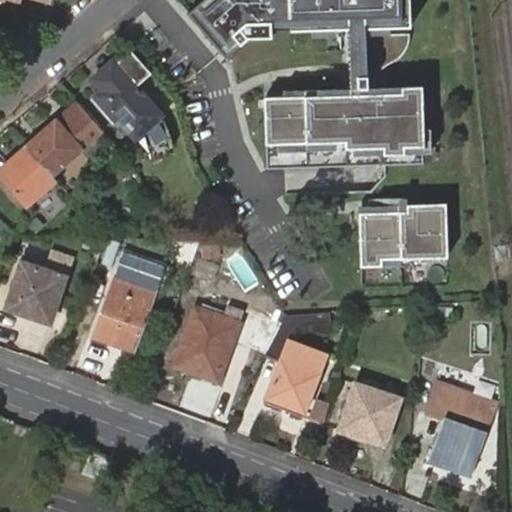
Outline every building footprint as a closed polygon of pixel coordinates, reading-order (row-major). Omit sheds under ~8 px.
[(194,0),(185,8),(225,55),(247,37),(271,37),(271,26),(347,24),(367,23),(410,25),(409,0),(194,0)] [(367,23),(347,24),(349,89),(263,92),(266,171),(372,168),(425,166),(422,85),(405,85),(405,92),(370,93),(367,23)] [(164,56),(158,32),(138,49),(172,87),(166,63),(164,56)] [(173,103),(130,52),(115,65),(112,62),(92,80),(102,91),(123,73),(161,115),(173,103)] [(166,63),(173,88),(180,97),(189,89),(166,63)] [(92,99),(113,123),(117,119),(135,139),(161,115),(123,73),(102,91),(92,99)] [(57,122),(27,149),(52,177),(82,151),(57,122)] [(167,122),(144,136),(156,155),(179,141),(167,122)] [(0,175),(28,205),(55,181),(52,177),(27,149),(0,171),(0,175)] [(120,169),(125,186),(139,182),(134,165),(120,169)] [(410,211),(360,213),(361,267),(382,266),(382,258),(449,256),(447,202),(409,204),(410,211)] [(74,267),(77,254),(29,246),(27,258),(74,267)] [(195,272),(217,279),(223,264),(201,256),(195,272)] [(23,265),(7,310),(49,325),(65,280),(23,265)] [(116,279),(98,331),(121,339),(118,348),(134,354),(151,307),(131,300),(135,286),(116,279)] [(203,370),(222,377),(242,324),(240,323),(244,311),(229,306),(225,318),(196,308),(174,367),(200,377),(203,370)] [(286,315),(296,328),(300,320),(325,317),(325,312),(303,314),(296,314),(286,315)] [(121,339),(98,331),(94,340),(118,348),(121,339)] [(290,341),(276,335),(264,359),(280,365),(281,363),(316,377),(322,362),(287,350),(290,341)] [(319,378),(316,377),(281,363),(280,365),(265,405),(286,412),(290,404),(307,411),(319,378)] [(219,384),(222,377),(203,370),(200,377),(219,384)] [(458,466),(456,471),(470,476),(486,432),(495,406),(469,397),(470,393),(435,381),(424,410),(460,422),(460,423),(444,417),(432,450),(430,457),(458,466)] [(365,431),(386,438),(399,399),(355,384),(351,396),(339,432),(362,440),(365,431)] [(290,404),(286,412),(304,419),(307,411),(290,404)] [(365,431),(362,440),(383,447),(386,438),(365,431)] [(428,461),(456,471),(458,466),(430,457),(428,461)]
